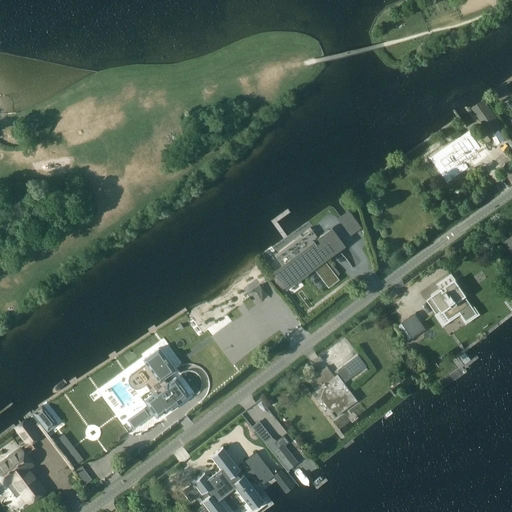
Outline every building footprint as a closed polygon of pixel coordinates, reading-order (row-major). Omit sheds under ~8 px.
[(489,133),(501,124),(483,99),(471,108),(489,133)] [(455,149),(440,160),(443,164),(453,179),(469,168),(467,165),(472,161),(470,157),(482,149),(474,137),(468,141),(465,137),(465,138),(453,146),(455,149)] [(348,211),(338,218),(350,234),(360,227),(348,211)] [(291,260),(274,273),(286,289),(301,277),(306,272),(305,271),(313,266),(329,287),(339,279),(323,259),(345,243),(332,226),(317,237),(310,227),(283,248),(291,260)] [(442,310),(449,320),(460,312),(466,321),(477,314),(464,295),(466,294),(456,280),(446,287),(447,289),(443,292),(440,288),(431,294),(432,296),(427,300),(437,314),(442,310)] [(268,295),(260,286),(254,290),(262,300),(268,295)] [(401,322),(412,339),(427,329),(416,312),(401,322)] [(140,388),(144,385),(150,393),(149,394),(150,395),(142,401),(147,407),(143,410),(143,409),(127,421),(133,429),(149,417),(146,414),(150,411),(155,417),(163,411),(163,412),(169,408),(170,408),(174,406),(173,405),(179,400),(178,400),(186,394),(173,377),(165,383),(165,382),(164,383),(160,378),(171,369),(155,348),(140,359),(144,364),(130,375),(128,377),(128,378),(127,380),(127,381),(127,382),(127,383),(127,384),(128,386),(129,387),(130,388),(131,389),(132,389),(133,390),(135,390),(136,390),(137,390),(138,389),(140,388)] [(343,383),(366,366),(358,354),(335,372),(337,374),(334,377),(326,367),(308,381),(331,412),(334,417),(336,416),(335,416),(356,400),(343,383)] [(42,405),(33,413),(47,431),(57,423),(42,405)] [(26,419),(15,428),(29,446),(22,451),(21,449),(0,464),(0,478),(6,485),(12,480),(29,503),(43,493),(41,491),(44,489),(37,481),(35,482),(25,470),(33,465),(24,454),(33,448),(31,444),(40,437),(26,419)] [(288,470),(290,469),(298,462),(284,446),(288,442),(283,436),(276,443),(279,446),(273,451),(288,470)] [(263,482),(273,474),(256,451),(244,460),(245,461),(246,460),(252,468),(244,474),(243,474),(240,476),(237,472),(240,469),(239,468),(239,469),(236,466),(237,466),(236,465),(236,466),(234,463),(234,462),(234,461),(233,462),(231,459),(231,458),(230,458),(228,455),(229,455),(228,454),(227,455),(225,452),(226,451),(225,450),(225,451),(222,448),(223,447),(222,446),(210,456),(211,457),(212,456),(214,459),(213,460),(214,460),(217,463),(216,463),(216,464),(217,463),(220,466),(219,467),(219,468),(219,469),(216,471),(215,471),(216,472),(213,474),(212,474),(212,475),(209,477),(209,476),(208,477),(207,476),(206,476),(204,474),(205,473),(204,472),(192,481),(193,482),(194,482),(196,484),(195,485),(196,486),(196,485),(199,488),(198,489),(198,490),(199,489),(201,492),(200,493),(201,493),(198,495),(202,500),(201,500),(202,501),(203,501),(205,504),(204,504),(205,505),(205,504),(208,507),(207,508),(207,509),(208,508),(210,511),(211,511),(217,511),(218,511),(217,511),(220,511),(221,511),(220,510),(224,508),(225,507),(225,506),(224,507),(221,504),(222,503),(222,502),(221,503),(219,500),(220,499),(219,498),(220,498),(219,497),(222,495),(223,495),(223,494),(226,492),(226,493),(227,492),(226,492),(229,489),(230,490),(230,489),(233,487),(234,487),(235,488),(236,487),(238,490),(237,491),(238,491),(241,494),(240,494),(240,495),(241,494),(243,497),(243,498),(243,499),(244,498),(246,501),(245,502),(246,502),(247,502),(249,504),(248,505),(249,506),(250,505),(252,508),(251,509),(252,510),(264,500),(263,499),(262,500),(260,497),(261,497),(260,496),(259,497),(257,494),(258,493),(257,492),(256,493),(254,490),(255,489),(254,489),(252,486),(252,485),(251,486),(249,483),(250,482),(249,481),(248,482),(246,479),(247,478),(246,478),(255,472),(263,482)]
